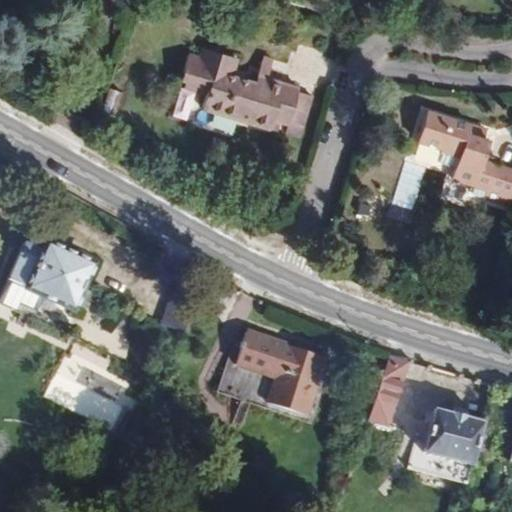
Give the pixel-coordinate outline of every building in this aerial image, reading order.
[(290,125),(300,94),(302,88),(269,79),(258,76),(256,83),(236,77),(240,61),(202,50),(201,56),(191,53),(182,81),(187,82),(211,88),(208,96),(204,110),(272,130),(275,121),(290,125)] [(269,79),(275,58),(265,56),(258,76),(269,79)] [(208,96),(211,88),(187,82),(185,90),(208,96)] [(115,118),(123,93),(111,90),(104,114),(115,118)] [(301,139),(314,98),(300,94),(290,125),(287,135),(301,139)] [(511,205),(511,170),(485,161),(491,141),(471,135),(474,125),(428,111),(418,143),(443,150),(442,152),(460,158),(456,169),(453,180),(487,191),(484,199),(511,208),(511,205)] [(456,169),(460,158),(442,152),(439,164),(456,169)] [(74,311),(96,264),(47,242),(42,252),(27,246),(20,259),(18,261),(8,282),(25,290),(44,298),(74,311)] [(19,303),(25,290),(8,282),(0,299),(0,302),(16,311),(19,303)] [(37,312),(44,298),(25,290),(19,303),(37,312)] [(212,350),(220,325),(190,316),(181,340),(212,350)] [(248,330),(236,366),(275,380),(267,403),(306,418),(327,360),(288,346),(289,344),(248,330)] [(387,427),(409,362),(390,355),(368,422),(387,427)] [(403,432),(426,366),(409,362),(387,427),(395,429),(403,432)] [(476,451),(484,423),(436,409),(428,439),(423,453),(472,466),(476,451)] [(388,453),(395,429),(387,427),(368,422),(361,445),(388,453)] [(490,454),(498,427),(484,423),(476,451),(490,454)] [(423,453),(428,439),(403,432),(398,447),(423,453)]
